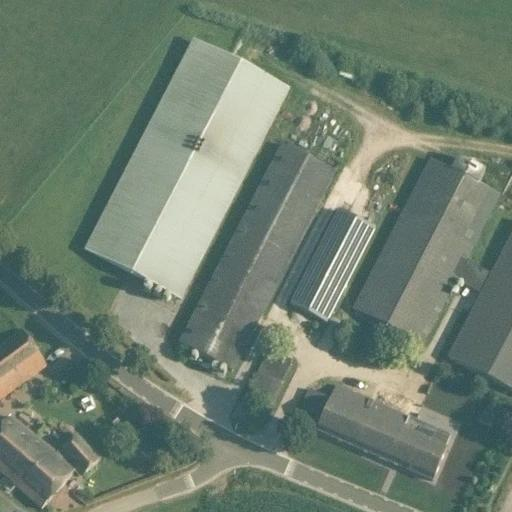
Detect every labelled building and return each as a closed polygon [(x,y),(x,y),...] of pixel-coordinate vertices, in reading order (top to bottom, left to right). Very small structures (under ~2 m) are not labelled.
[(180,303),(288,91),(191,42),(83,254),(180,303)] [(283,146),(180,346),(232,373),(335,173),(283,146)] [(511,234),(490,278),(471,268),(464,265),(473,249),(476,242),(498,199),(478,189),(486,173),(458,159),(450,174),(430,164),(404,213),(353,312),(406,339),(401,348),(417,356),(421,347),(422,347),(456,278),(461,281),(466,283),(464,287),(471,291),(481,296),(448,361),(511,393),(511,234)] [(338,215),(289,311),(326,330),(375,234),(338,215)] [(22,333),(0,348),(0,401),(46,369),(22,333)] [(249,399),(270,406),(284,364),(264,356),(249,399)] [(317,433),(433,483),(447,451),(418,439),(424,426),(336,388),(331,400),(309,391),(296,422),(318,432),(317,433)] [(56,456),(10,418),(0,430),(0,473),(42,511),(76,471),(82,478),(99,464),(76,438),(56,456)]
